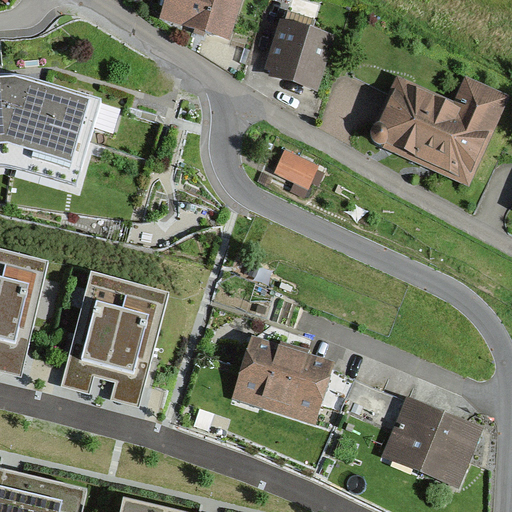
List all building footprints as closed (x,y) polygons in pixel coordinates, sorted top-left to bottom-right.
[(168,0),(160,27),(230,49),(245,0),(168,0)] [(335,42),(288,28),(271,84),(318,98),(335,42)] [(78,191),(101,109),(16,84),(0,85),(0,170),(6,170),(78,191)] [(460,114),(402,89),(376,149),(476,191),(511,106),(511,102),(472,86),(460,114)] [(318,169),(285,153),(275,174),(308,190),(318,169)] [(0,297),(9,260),(0,258),(0,297)] [(9,260),(0,297),(0,376),(21,381),(48,269),(9,260)] [(63,391),(101,401),(130,290),(92,280),(63,391)] [(130,290),(101,401),(139,411),(169,300),(130,290)] [(335,368),(251,343),(233,401),(318,426),(335,368)] [(487,436),(411,404),(388,461),(463,492),(487,436)] [(79,511),(84,490),(0,471),(0,511),(79,511)] [(176,511),(125,500),(122,511),(176,511)]
